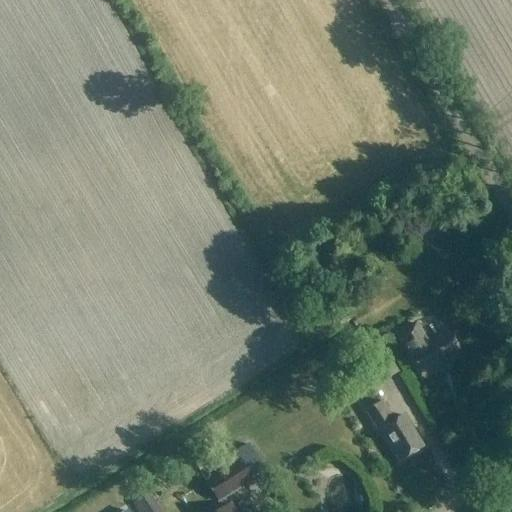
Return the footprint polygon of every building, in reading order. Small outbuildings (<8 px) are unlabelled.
[(416,325),(399,336),(425,380),(464,356),(450,333),(428,346),(416,325)] [(398,373),(381,345),(361,356),(380,385),(398,373)] [(383,401),(364,412),(377,435),(381,432),(398,462),(423,448),(404,416),(395,421),(383,401)] [(203,484),(217,503),(253,482),(240,460),(227,469),(223,462),(211,470),(215,477),(203,484)] [(161,511),(148,493),(132,505),(136,511),(161,511)]
